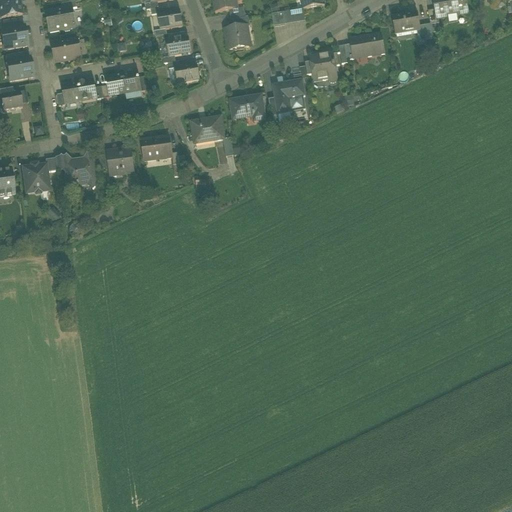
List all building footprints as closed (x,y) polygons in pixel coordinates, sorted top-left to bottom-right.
[(0,10),(1,12),(3,20),(22,16),(18,0),(11,0),(0,2),(0,10)] [(216,0),(218,14),(230,12),(238,11),(236,0),(212,0),(213,1),(216,0)] [(301,0),(303,10),(324,7),(323,0),(301,0)] [(433,0),(435,11),(436,19),(438,19),(448,17),(448,13),(455,12),(456,16),(467,14),(464,0),(433,0)] [(62,6),(63,12),(72,10),(77,9),(76,3),(62,6)] [(47,14),(50,34),(64,32),(66,34),(69,33),(70,31),(76,30),(72,10),(63,12),(47,14)] [(292,25),(300,24),(298,11),(290,13),(292,25)] [(428,12),(430,26),(439,25),(438,19),(436,19),(435,11),(428,12)] [(159,16),(161,32),(166,31),(182,28),(179,12),(164,15),(159,16)] [(231,21),(235,21),(245,19),(244,12),(239,13),(230,15),(231,21)] [(392,18),(395,36),(417,33),(420,32),(419,28),(417,14),(392,18)] [(249,18),(245,19),(235,21),(236,30),(247,28),(247,29),(250,28),(249,18)] [(0,26),(1,32),(19,29),(18,23),(0,26)] [(433,41),(430,26),(419,28),(420,32),(417,33),(419,43),(433,41)] [(1,32),(4,51),(27,47),(24,28),(19,29),(1,32)] [(226,32),(230,52),(251,48),(251,47),(249,48),(247,36),(249,36),(247,29),(247,28),(236,30),(232,31),(226,32)] [(168,37),(169,43),(186,40),(185,34),(168,37)] [(60,39),(61,44),(78,41),(77,35),(60,39)] [(352,58),(353,61),(354,60),(353,58),(367,55),(368,58),(384,55),(381,36),(350,41),(350,46),(352,58)] [(167,43),(170,59),(175,58),(190,55),(188,39),(186,40),(169,43),(167,43)] [(52,46),(56,66),(77,62),(75,53),(80,53),(78,41),(61,44),(52,46)] [(348,65),(347,59),(345,47),(339,48),(342,66),(348,65)] [(6,58),(7,63),(24,60),(23,54),(6,58)] [(313,76),(313,78),(322,77),(323,82),(328,81),(330,83),(334,84),(336,82),(337,79),(335,68),(340,67),(337,55),(310,59),(311,63),(313,76)] [(7,63),(10,83),(33,79),(29,59),(24,60),(7,63)] [(305,64),(306,68),(307,77),(313,76),(311,63),(305,64)] [(176,70),(178,86),(199,82),(197,66),(181,69),(176,70)] [(127,76),(122,77),(126,96),(126,94),(141,92),(141,93),(142,93),(139,79),(138,73),(127,75),(127,76)] [(125,96),(126,96),(122,77),(117,78),(117,77),(106,79),(107,87),(109,99),(110,99),(110,97),(125,95),(125,96)] [(145,78),(139,79),(142,93),(148,92),(145,78)] [(83,84),(78,85),(81,104),(82,104),(82,102),(96,100),(97,102),(98,101),(95,90),(94,81),(83,83),(83,84)] [(275,100),(278,116),(305,111),(303,98),(305,98),(302,82),(273,87),(275,100)] [(81,104),(78,85),(72,86),(72,85),(61,87),(63,95),(65,107),(66,107),(66,105),(80,102),(81,104)] [(107,87),(101,88),(103,100),(109,99),(107,87)] [(101,88),(95,90),(98,101),(103,100),(101,88)] [(12,95),(0,97),(0,98),(2,112),(22,109),(19,94),(12,95)] [(254,118),(255,123),(266,121),(262,97),(231,102),(234,121),(247,119),(247,117),(254,116),(254,118)] [(269,101),(272,118),(279,117),(278,116),(275,100),(269,101)] [(191,124),(195,143),(214,140),(215,142),(223,141),(225,140),(221,118),(191,124)] [(142,142),(145,163),(172,159),(172,155),(169,139),(142,142)] [(223,141),(226,159),(234,158),(231,140),(225,140),(223,141)] [(112,168),(113,178),(122,177),(121,174),(124,174),(124,173),(130,172),(134,172),(131,150),(119,151),(120,155),(108,156),(109,169),(112,168)] [(181,178),(180,172),(178,158),(177,154),(172,155),(172,159),(175,179),(181,178)] [(65,190),(71,193),(75,188),(78,188),(78,185),(88,184),(88,187),(94,191),(97,185),(97,179),(94,177),(93,168),(95,166),(94,158),(89,155),(85,159),(71,161),(66,159),(55,160),(57,173),(63,172),(65,173),(66,178),(64,181),(65,190)] [(99,157),(101,170),(109,169),(108,156),(99,157)] [(46,166),(47,174),(57,173),(55,160),(45,162),(46,166)] [(34,194),(36,196),(40,196),(41,193),(50,192),(47,174),(46,166),(22,170),(26,196),(34,194)] [(0,198),(14,197),(13,193),(14,192),(14,186),(12,185),(11,171),(0,172),(0,198)] [(197,177),(197,187),(211,186),(211,177),(197,177)]
